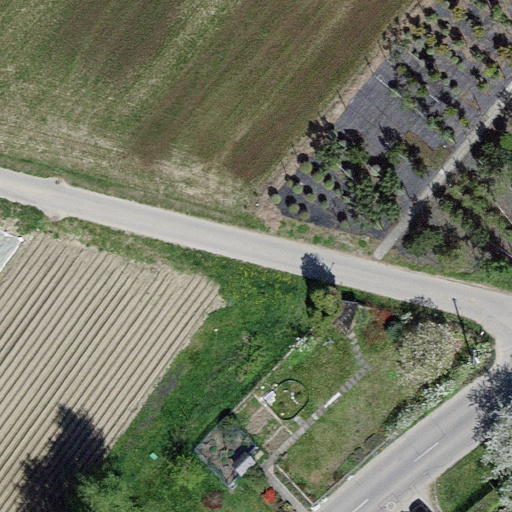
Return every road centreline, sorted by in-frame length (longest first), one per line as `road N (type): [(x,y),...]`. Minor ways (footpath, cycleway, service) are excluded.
road 1 (track): [(511,291),(0,173)]
road 2 (tertiary): [(511,376),(338,511)]
